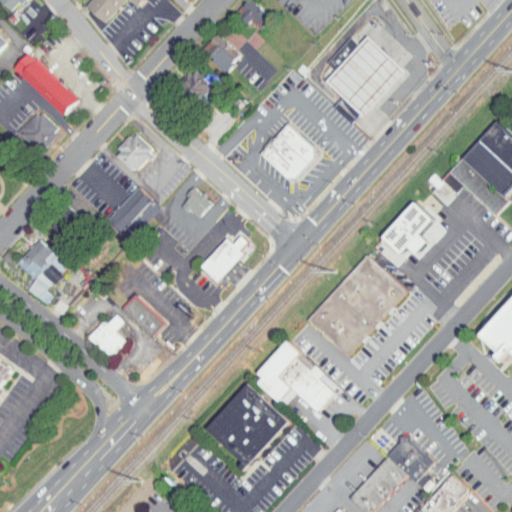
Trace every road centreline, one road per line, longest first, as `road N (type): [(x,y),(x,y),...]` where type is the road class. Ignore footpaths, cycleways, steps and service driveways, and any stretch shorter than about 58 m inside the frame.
road 1 (primary): [(39,511),(301,247),(511,11)]
road 2 (residential): [(301,247),(136,94),(61,0)]
road 3 (residential): [(511,262),(282,511)]
road 4 (residential): [(221,0),(0,238)]
road 5 (residential): [(142,406),(0,284)]
road 6 (residential): [(0,309),(92,387),(103,444)]
